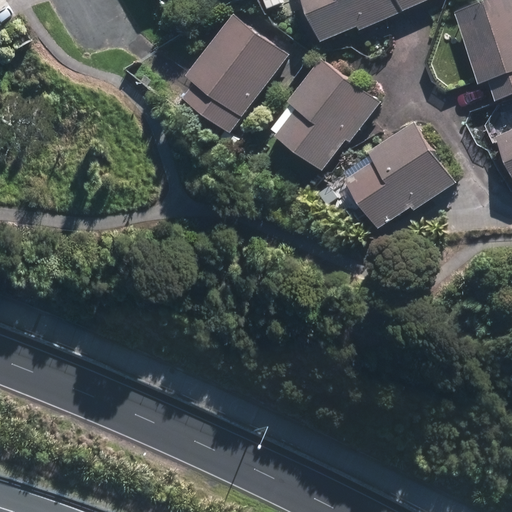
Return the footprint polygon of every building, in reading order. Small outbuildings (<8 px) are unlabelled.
[(282,3),(280,0),(264,0),(268,8),(282,3)] [(355,29),(401,10),(396,0),(298,0),(316,41),(353,26),(355,29)] [(396,0),(401,10),(423,0),(396,0)] [(511,94),(511,0),(486,0),(455,10),(478,83),(488,79),(495,100),(511,94)] [(183,97),(229,131),(289,52),(235,12),(187,75),(195,81),(183,97)] [(349,138),(379,98),(320,54),(287,99),(295,105),(275,133),(322,167),(345,135),(349,138)] [(413,207),(456,180),(416,118),(369,149),(375,157),(345,176),(377,226),(411,203),(413,207)] [(511,126),(496,133),(511,170),(511,126)]
